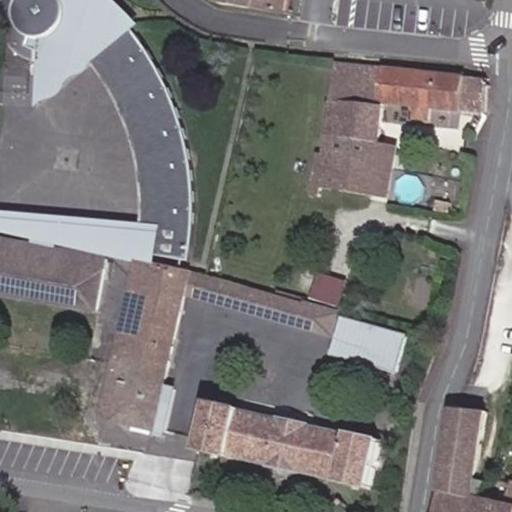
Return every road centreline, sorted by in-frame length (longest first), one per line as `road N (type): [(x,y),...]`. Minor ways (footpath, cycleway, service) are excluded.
road 1 (unclassified): [(511,76),(466,347),(439,404),(417,511)]
road 2 (residential): [(191,0),(224,24),(511,59)]
road 3 (residential): [(159,511),(0,475)]
